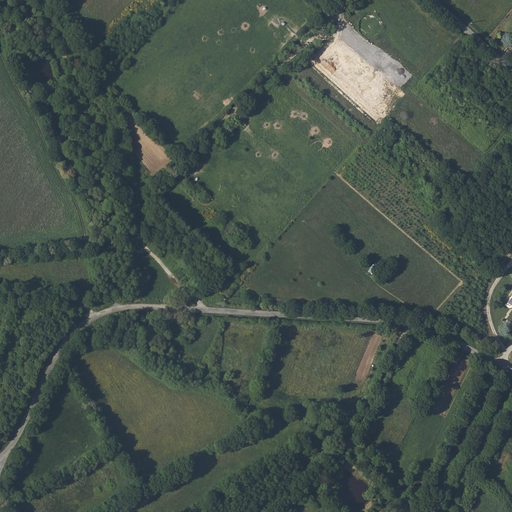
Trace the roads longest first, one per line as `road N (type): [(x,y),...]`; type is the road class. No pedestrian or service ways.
road 1 (unclassified): [(511,369),(451,338),(390,323),(126,306),(94,316),(66,341),(0,461)]
road 2 (track): [(347,0),(138,207),(139,235),(204,309)]
road 3 (track): [(183,370),(213,377),(252,418),(309,409),(426,511)]
road 4 (track): [(406,326),(349,439),(254,511)]
